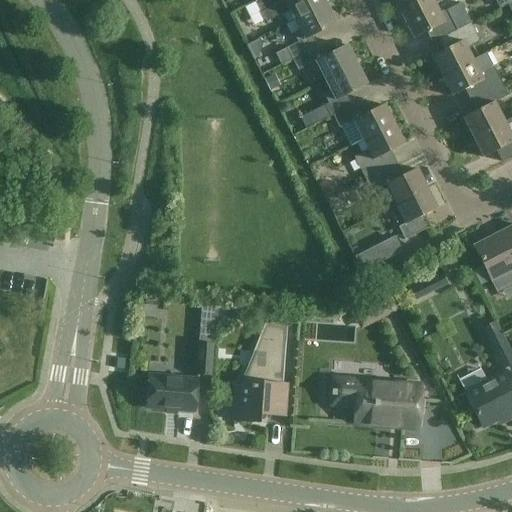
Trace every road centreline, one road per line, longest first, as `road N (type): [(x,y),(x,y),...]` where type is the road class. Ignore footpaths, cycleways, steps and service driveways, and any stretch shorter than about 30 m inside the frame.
road 1 (tertiary): [(55,415),(97,201),(100,140),(95,91),(43,0)]
road 2 (residential): [(511,194),(472,214),(454,207),(354,0)]
road 3 (tertiary): [(95,471),(385,511)]
